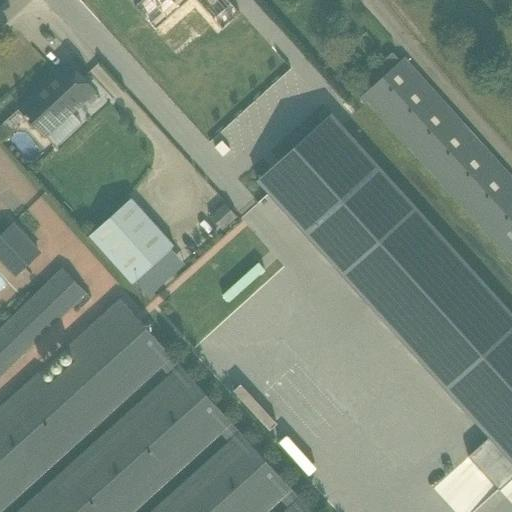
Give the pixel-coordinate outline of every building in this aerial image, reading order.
[(132,0),(120,11),(147,42),(187,6),(249,76),(271,56),(221,0),(132,0)] [(253,0),(245,6),(261,30),(271,24),(255,0),(253,0)] [(392,53),(384,59),(391,67),(399,60),(392,53)] [(511,179),(402,57),(399,60),(391,67),(357,98),(364,105),(367,102),(511,264),(511,179)] [(69,64),(20,109),(34,124),(44,135),(45,134),(57,146),(82,123),(70,111),(93,90),(82,79),(69,64)] [(354,144),(282,209),(489,437),(469,456),(473,461),(500,491),(504,487),(511,479),(511,314),(330,113),(328,115),(342,130),(337,134),(345,143),(350,139),(354,144)] [(128,198),(86,234),(127,282),(170,245),(128,198)] [(210,219),(222,232),(236,219),(224,206),(210,219)] [(0,262),(14,278),(40,253),(12,223),(0,235),(0,262)] [(0,377),(77,303),(80,307),(91,296),(63,268),(0,328),(0,377)] [(77,361),(48,387),(39,377),(0,412),(0,509),(159,366),(170,378),(21,511),(131,511),(220,433),(231,445),(157,511),(264,511),(289,490),(121,304),(68,351),(77,361)] [(311,511),(293,491),(282,501),(288,507),(282,511),(311,511)]
